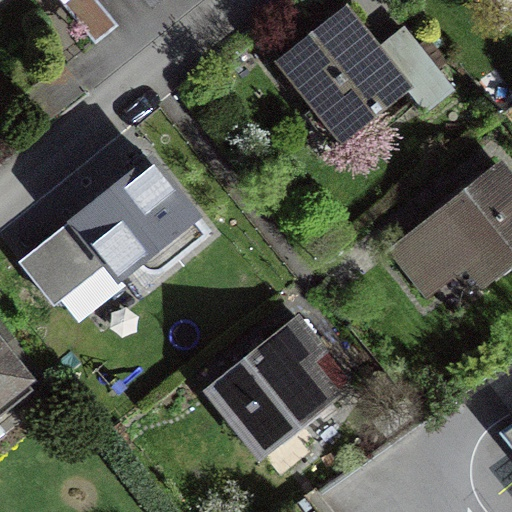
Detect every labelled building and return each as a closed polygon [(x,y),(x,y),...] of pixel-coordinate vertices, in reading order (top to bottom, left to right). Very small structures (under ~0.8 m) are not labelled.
[(96,0),(70,0),(64,5),(94,43),(117,25),(96,0)] [(321,102),(348,135),(407,89),(426,113),(455,90),(419,44),(390,67),(344,10),(281,60),(318,105),(321,102)] [(122,276),(140,262),(194,219),(148,161),(76,219),(122,276)] [(430,285),(465,257),(483,279),(511,256),(511,182),(501,169),(465,197),(460,192),(432,215),(436,220),(401,248),(430,285)] [(300,321),(213,390),(261,450),(331,394),(307,363),(323,350),(300,321)] [(0,415),(33,389),(0,347),(0,415)]
